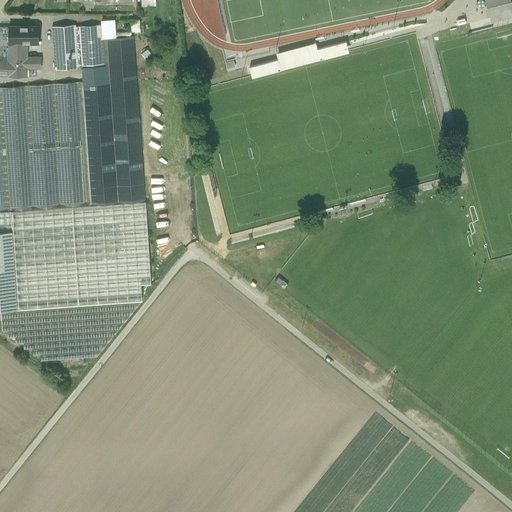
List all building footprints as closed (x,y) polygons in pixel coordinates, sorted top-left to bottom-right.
[(511,0),(485,0),(487,7),(488,8),(489,8),(490,6),(500,4),(501,9),(499,11),(501,19),(511,15),(511,0)] [(488,8),(487,7),(491,21),(501,19),(499,11),(501,9),(500,4),(490,6),(489,8),(488,8)] [(83,81),(0,86),(0,230),(12,230),(17,308),(142,300),(141,284),(151,283),(145,201),(134,36),(102,38),(101,24),(75,26),(78,68),(82,68),(83,81)] [(75,24),(52,26),(55,70),(78,68),(75,26),(75,24)] [(41,30),(9,30),(9,60),(0,59),(0,74),(9,75),(26,75),(26,67),(41,67),(41,57),(26,57),(26,43),(41,43),(41,30)] [(278,59),(249,67),(252,77),(349,52),(346,41),(317,49),(316,42),(276,53),(278,59)] [(12,230),(0,230),(0,309),(2,309),(17,308),(12,230)] [(142,300),(2,309),(3,329),(7,329),(8,335),(16,334),(17,341),(24,341),(25,346),(33,346),(33,352),(41,352),(42,358),(97,355),(142,300)]
